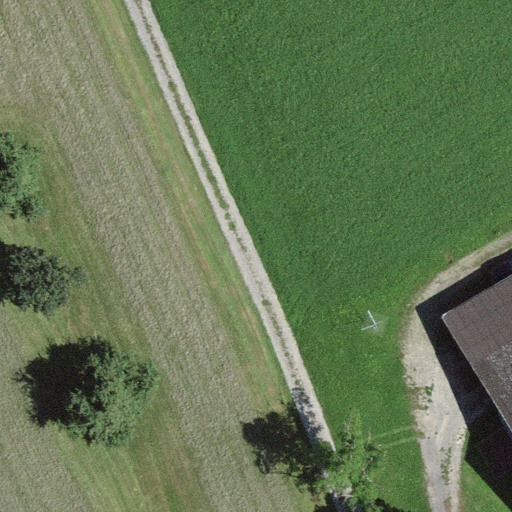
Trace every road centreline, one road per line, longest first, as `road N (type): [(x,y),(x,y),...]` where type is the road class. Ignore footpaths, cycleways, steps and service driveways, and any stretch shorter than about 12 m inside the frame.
road 1 (track): [(140,0),(359,511)]
road 2 (track): [(445,511),(447,372)]
